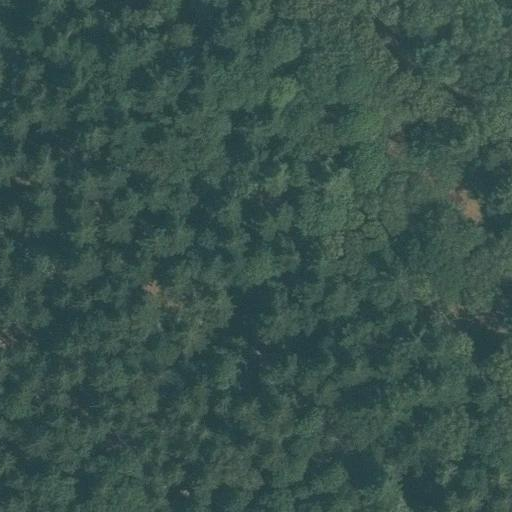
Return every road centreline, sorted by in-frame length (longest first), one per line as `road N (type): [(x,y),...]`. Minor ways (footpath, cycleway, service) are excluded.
road 1 (track): [(285,0),(473,164),(511,241)]
road 2 (track): [(308,511),(511,348)]
